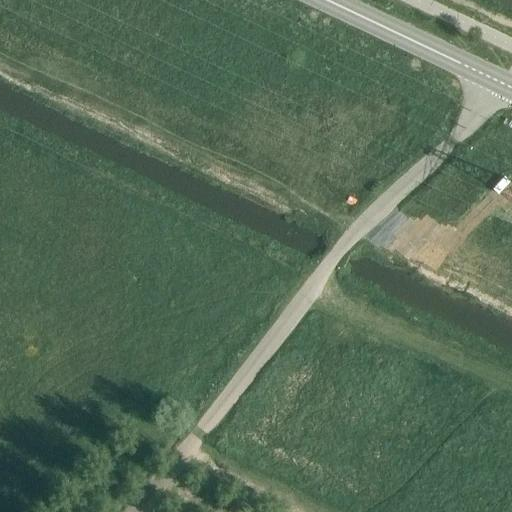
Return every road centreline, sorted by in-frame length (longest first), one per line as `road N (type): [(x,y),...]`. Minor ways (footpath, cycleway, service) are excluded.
road 1 (unclassified): [(138,511),(335,255),(503,85)]
road 2 (tertiary): [(503,85),(321,0)]
